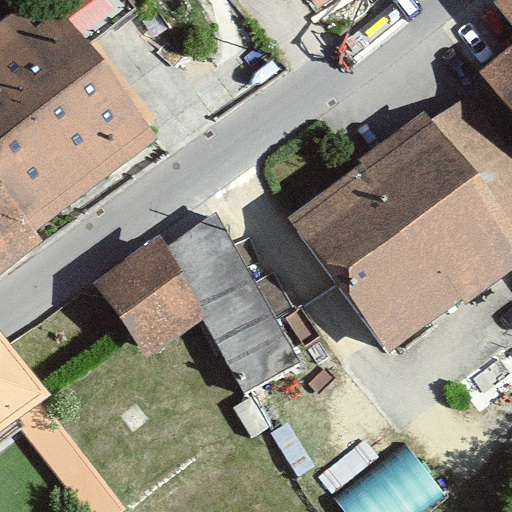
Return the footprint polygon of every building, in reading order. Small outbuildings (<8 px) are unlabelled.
[(90,0),(64,0),(0,48),(0,264),(185,127),(90,0)] [(511,23),(511,54),(487,75),(511,106),(511,0),(495,0),(494,1),(511,23)] [(511,140),(477,93),(299,218),(398,353),(511,270),(511,140)] [(160,234),(91,282),(148,359),(205,316),(243,392),(302,368),(217,212),(169,245),(160,234)] [(2,334),(0,336),(0,432),(48,399),(2,334)] [(420,451),(342,490),(353,511),(415,511),(444,498),(420,451)]
